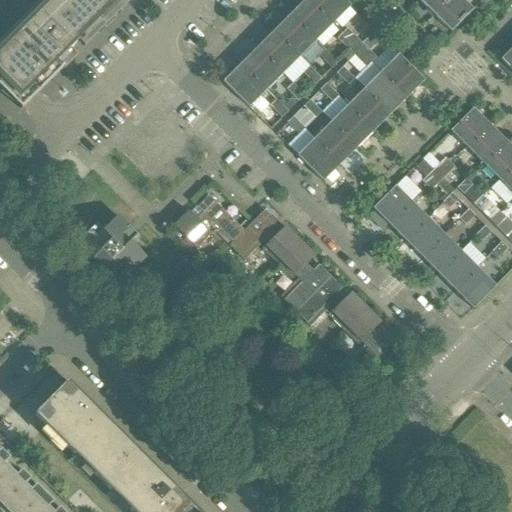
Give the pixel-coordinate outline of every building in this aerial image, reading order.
[(0,0),(0,84),(18,102),(19,100),(25,106),(62,70),(56,64),(119,0),(0,0)] [(306,0),(304,0),(289,16),(315,41),(332,25),(306,0)] [(341,0),(306,0),(332,25),(349,7),(341,0)] [(420,0),(419,2),(435,18),(452,0),(420,0)] [(461,0),(452,0),(435,18),(450,33),(472,11),(461,0)] [(289,16),(273,32),(299,58),(315,41),(289,16)] [(337,39),(344,46),(354,37),(347,30),(337,39)] [(273,32),(256,49),(282,75),(299,58),(273,32)] [(344,46),(351,54),(361,44),(354,37),(344,46)] [(351,54),(358,61),(368,51),(361,44),(351,54)] [(511,48),(500,61),(511,72),(511,48)] [(256,49),(240,65),(266,91),(282,75),(256,49)] [(319,57),(331,69),(337,63),(325,51),(319,57)] [(368,51),(358,61),(366,68),(375,58),(368,51)] [(398,56),(380,73),(406,99),(424,82),(398,56)] [(266,91),(240,65),(222,83),(248,109),(250,107),(259,115),(265,110),(271,115),(274,112),(269,107),(276,101),(266,91)] [(303,74),(314,85),(320,79),(309,68),(303,74)] [(342,68),(336,74),(348,86),(354,80),(342,68)] [(380,73),(364,90),(390,116),(406,99),(380,73)] [(286,90),(298,102),(304,96),(292,84),(286,90)] [(326,85),(320,91),(331,102),(337,96),(326,85)] [(364,90),(347,106),(373,132),(390,116),(364,90)] [(269,107),(274,112),(281,118),(287,112),(276,101),(269,107)] [(309,101),(303,107),(315,119),(321,113),(309,101)] [(347,106),(331,123),(356,149),(373,132),(347,106)] [(450,132),(465,148),(488,125),(472,110),(450,132)] [(293,118),(287,124),(298,136),(304,129),(293,118)] [(331,123),(314,139),(340,165),(356,149),(331,123)] [(465,148),(481,164),(504,141),(488,125),(465,148)] [(340,165),(314,139),(296,157),(322,183),(340,165)] [(481,164),(498,180),(511,165),(511,149),(504,141),(481,164)] [(444,159),(439,165),(448,174),(453,168),(444,159)] [(439,165),(433,171),(442,180),(448,174),(439,165)] [(511,165),(498,180),(511,194),(511,165)] [(433,171),(427,176),(436,185),(442,180),(433,171)] [(436,185),(427,176),(421,182),(430,191),(436,185)] [(456,189),(462,195),(471,186),(465,180),(456,189)] [(372,210),(388,226),(411,203),(395,187),(372,210)] [(457,200),(451,194),(442,203),(448,209),(457,200)] [(210,229),(228,247),(243,232),(208,196),(196,208),(202,214),(196,220),(188,212),(173,227),(177,231),(173,235),(188,251),(192,247),(195,250),(210,235),(207,232),(210,229)] [(473,205),(479,211),(488,203),(482,196),(473,205)] [(388,226),(404,242),(427,219),(411,203),(388,226)] [(474,217),(468,211),(459,220),(465,226),(474,217)] [(261,250),(276,265),(299,242),(284,227),(276,235),(269,229),(275,223),(264,212),(243,232),(228,247),(243,262),(261,244),(264,247),(261,250)] [(489,222),(495,228),(504,219),(498,213),(489,222)] [(84,266),(103,286),(118,271),(125,278),(145,258),(129,243),(136,236),(117,217),(102,232),(95,225),(75,245),(90,260),(84,266)] [(404,242),(420,258),(443,235),(427,219),(404,242)] [(490,233),(484,227),(475,236),(481,242),(490,233)] [(420,258),(437,274),(459,252),(443,235),(420,258)] [(280,298),(294,313),(329,277),(318,266),(312,272),(306,265),(314,257),(299,242),(276,265),(291,280),(294,277),(297,280),(280,298)] [(506,250),(500,243),(491,252),(497,258),(506,250)] [(437,274),(453,291),(476,268),(459,252),(437,274)] [(476,268),(453,291),(472,310),(495,287),(476,268)] [(327,316),(342,331),(365,308),(350,294),(342,302),(335,295),(341,289),(329,277),(294,313),(285,322),(289,326),(292,330),(302,321),(309,328),(327,310),(330,313),(327,316)] [(365,308),(342,331),(357,346),(360,343),(364,346),(346,364),(361,379),(396,344),(384,332),(378,338),(372,331),(380,323),(365,308)] [(33,416),(129,511),(196,511),(178,494),(178,493),(176,495),(169,488),(171,487),(102,418),(67,383),(33,416)] [(0,479),(13,466),(0,452),(0,479)] [(0,479),(0,508),(28,481),(13,466),(0,479)] [(0,508),(0,511),(25,511),(42,495),(28,481),(0,508)] [(25,511),(55,511),(57,510),(42,495),(25,511)]
